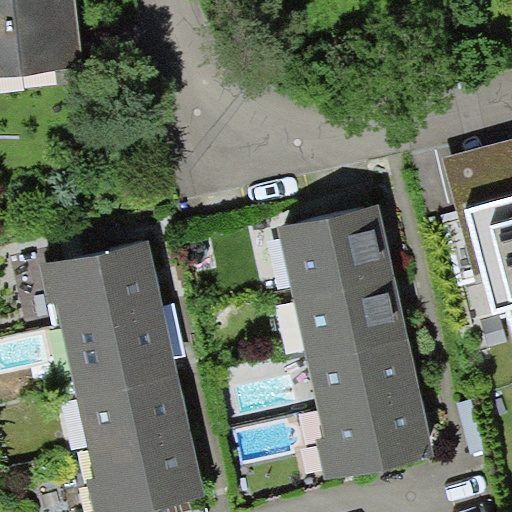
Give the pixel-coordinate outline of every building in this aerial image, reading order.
[(77,0),(0,0),(0,76),(86,67),(77,0)] [(511,138),(443,158),(475,276),(483,273),(465,207),(511,194),(511,138)] [(511,194),(465,207),(483,273),(494,313),(506,310),(511,331),(511,194)] [(376,205),(278,229),(339,485),(438,461),(376,205)] [(151,241),(43,264),(96,511),(121,511),(205,494),(151,241)]
